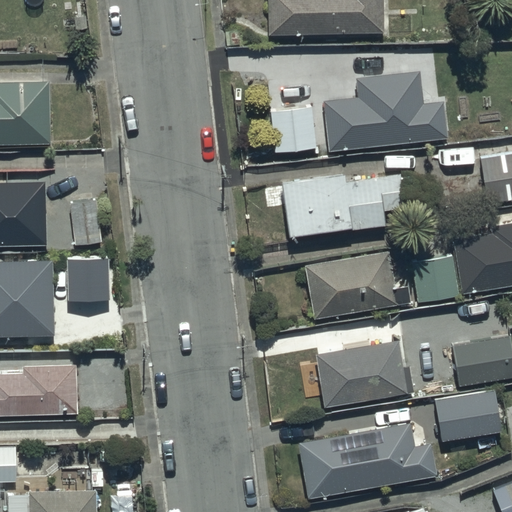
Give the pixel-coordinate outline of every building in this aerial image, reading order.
[(259,0),(260,36),(377,32),(375,0),(259,0)] [(0,137),(51,137),(50,72),(0,73),(0,137)] [(432,100),(378,103),(377,85),(337,87),(339,113),(327,114),(329,146),(379,144),(379,141),(415,139),(414,124),(433,123),(432,100)] [(308,104),(261,109),(267,153),(313,147),(308,104)] [(511,154),(475,158),(479,199),(511,195),(511,154)] [(339,174),(275,183),(283,239),(410,221),(403,173),(341,182),(339,174)] [(44,175),(0,175),(0,235),(44,236),(44,175)] [(96,189),(70,192),(76,237),(103,233),(96,189)] [(485,231),(446,238),(456,294),(511,283),(511,220),(484,225),(485,231)] [(55,251),(0,251),(0,325),(56,325),(55,251)] [(380,251),(298,264),(306,316),(388,303),(380,251)] [(445,256),(405,261),(411,301),(450,295),(445,256)] [(511,366),(507,334),(445,344),(452,385),(511,375),(511,366)] [(393,339),(310,353),(317,406),(402,392),(393,339)] [(0,403),(79,403),(78,355),(22,356),(22,365),(0,364),(0,403)] [(489,387),(428,398),(435,440),(496,430),(489,387)] [(403,422),(293,440),(304,495),(432,473),(427,445),(407,448),(403,422)] [(18,438),(0,437),(0,472),(18,473),(18,438)] [(511,511),(511,478),(487,488),(495,511),(511,511)] [(99,511),(98,481),(6,484),(7,511),(99,511)]
